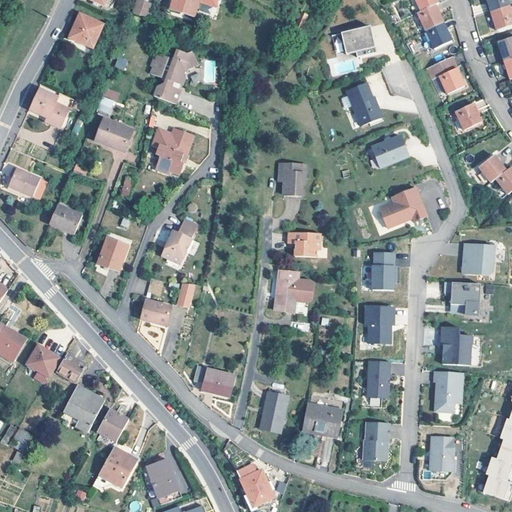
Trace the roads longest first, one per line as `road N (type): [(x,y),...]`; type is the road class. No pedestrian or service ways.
road 1 (residential): [(406,497),(338,484),(256,450),(187,398),(69,271),(46,269),(36,277)]
road 2 (residential): [(406,497),(424,251),(458,206),(408,74)]
road 3 (tertiary): [(36,277),(188,443),(226,511)]
road 4 (residential): [(63,0),(0,134)]
road 5 (residential): [(459,0),(486,82),(511,122)]
road 6 (unknown): [(69,271),(127,160)]
